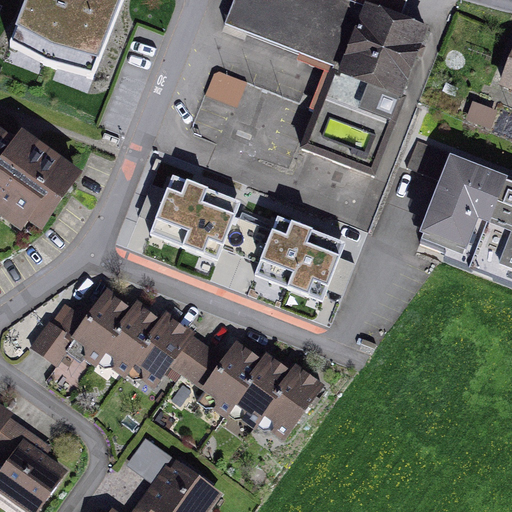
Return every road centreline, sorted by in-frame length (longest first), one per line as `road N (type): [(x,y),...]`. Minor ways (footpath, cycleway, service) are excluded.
road 1 (residential): [(0,317),(85,254),(128,171),(194,0)]
road 2 (residential): [(0,371),(84,431),(96,451),(97,472),(69,511)]
